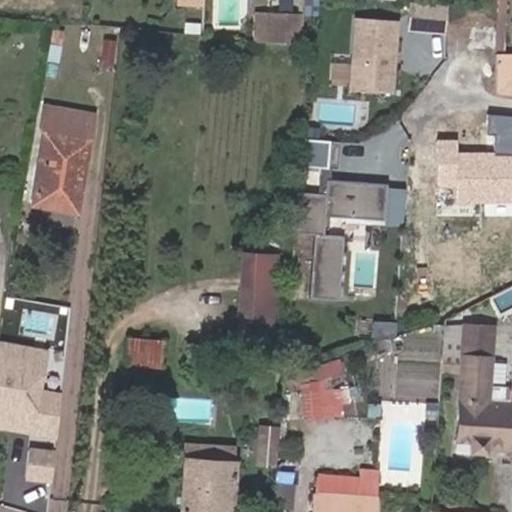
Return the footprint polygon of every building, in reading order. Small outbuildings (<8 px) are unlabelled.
[(504,54),(505,0),(496,0),(496,4),(496,9),(495,54),(504,54)] [(446,5),(409,2),(407,30),(444,32),(446,5)] [(301,45),(302,16),(255,14),(255,41),(301,45)] [(396,21),(354,18),(348,90),(390,93),(396,21)] [(113,66),(116,41),(102,39),(99,65),(113,66)] [(58,63),(61,46),(48,43),(45,61),(58,63)] [(511,54),(504,54),(495,54),(495,71),(507,71),(506,95),(509,95),(511,95),(511,54)] [(506,95),(507,71),(495,71),(494,94),(506,95)] [(77,213),(92,115),(44,107),(41,130),(43,131),(32,205),(77,213)] [(472,130),(473,114),(455,113),(454,129),(472,130)] [(511,201),(511,116),(489,115),(488,132),(496,133),(496,154),(471,155),(471,163),(452,163),(451,140),(434,141),(435,169),(454,169),(453,183),(453,201),(511,201)] [(300,137),(298,165),(325,167),(327,139),(300,137)] [(453,183),(454,169),(435,169),(435,183),(453,183)] [(386,183),(324,178),(323,193),(296,191),(293,231),(315,233),(310,296),(337,298),(342,234),(322,232),(323,214),(383,219),(386,183)] [(275,276),(276,257),(243,254),(242,274),(275,276)] [(273,294),(275,276),(242,274),(241,292),(273,294)] [(270,335),(273,294),(241,292),(239,314),(259,315),(258,334),(270,335)] [(258,334),(259,315),(239,314),(238,333),(239,333),(258,334)] [(460,364),(463,325),(444,324),(441,364),(460,364)] [(511,402),(509,403),(509,390),(505,386),(489,385),(493,326),(463,325),(460,364),(441,364),(440,374),(460,374),(455,441),(470,442),(470,452),(485,453),(485,448),(508,449),(511,404),(511,402)] [(270,346),(270,335),(258,334),(239,333),(238,344),(270,346)] [(160,367),(162,340),(128,338),(125,364),(160,367)] [(32,350),(0,344),(0,426),(4,427),(6,420),(30,425),(29,432),(55,437),(59,402),(36,398),(40,375),(28,372),(32,350)] [(28,372),(40,375),(44,353),(32,350),(28,372)] [(329,379),(343,374),(339,358),(283,377),(288,392),(300,388),(329,379)] [(332,418),(329,379),(300,388),(303,420),(332,418)] [(6,420),(4,427),(29,432),(30,425),(6,420)] [(273,466),(276,428),(259,427),(257,464),(273,466)] [(193,511),(230,511),(235,447),(185,445),(181,511),(193,511)] [(27,452),(24,478),(50,481),(53,455),(27,452)] [(375,511),(378,471),(360,470),(359,479),(316,476),(313,511),(375,511)] [(290,507),(292,486),(274,485),(272,507),(290,507)]
